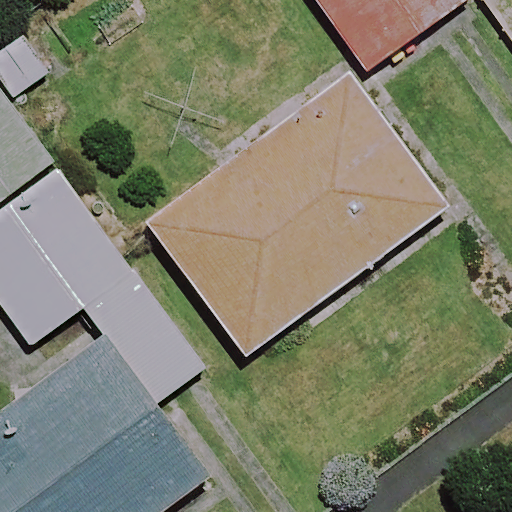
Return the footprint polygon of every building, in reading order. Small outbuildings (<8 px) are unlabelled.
[(459,2),(457,0),(303,0),(360,76),(459,2)] [(0,204),(57,164),(10,96),(37,78),(8,36),(0,41),(0,204)] [(439,217),(343,85),(145,228),(242,361),(439,217)] [(110,336),(156,402),(201,371),(57,164),(0,204),(0,319),(21,351),(74,314),(97,346),(110,336)] [(156,402),(110,336),(97,346),(0,413),(0,511),(174,511),(214,485),(156,402)]
